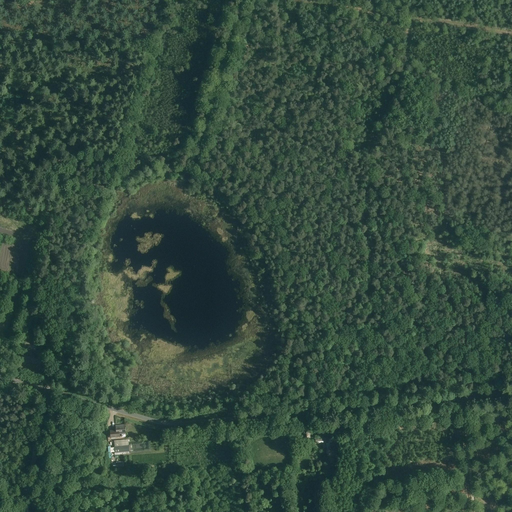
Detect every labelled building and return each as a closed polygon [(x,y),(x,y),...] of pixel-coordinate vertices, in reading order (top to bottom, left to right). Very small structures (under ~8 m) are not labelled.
[(43,355),(25,350),(22,359),(40,365),(43,355)] [(125,433),(125,424),(115,425),(116,430),(110,430),(111,437),(119,436),(119,434),(125,433)] [(310,428),(310,427),(301,428),(302,438),(311,437),(310,432),(312,432),(312,428),(310,428)] [(324,437),(323,436),(315,437),(316,442),(317,442),(317,443),(322,443),(323,451),(329,450),(328,446),(330,446),(330,443),(332,443),(332,436),(324,437)] [(129,451),(128,439),(114,440),(115,453),(129,451)]
